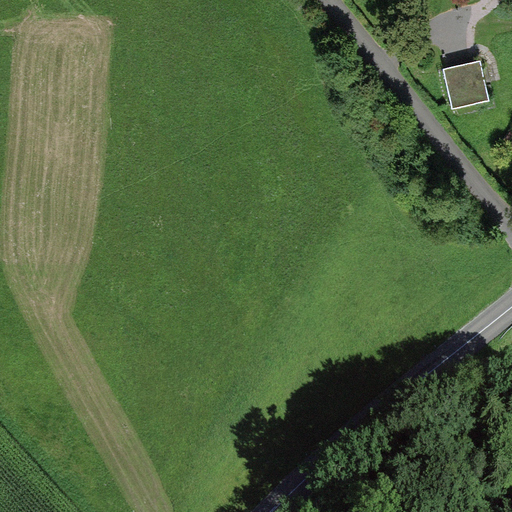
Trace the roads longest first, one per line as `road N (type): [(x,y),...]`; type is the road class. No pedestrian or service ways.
road 1 (tertiary): [(276,511),(511,309)]
road 2 (unclassified): [(333,0),(511,228)]
